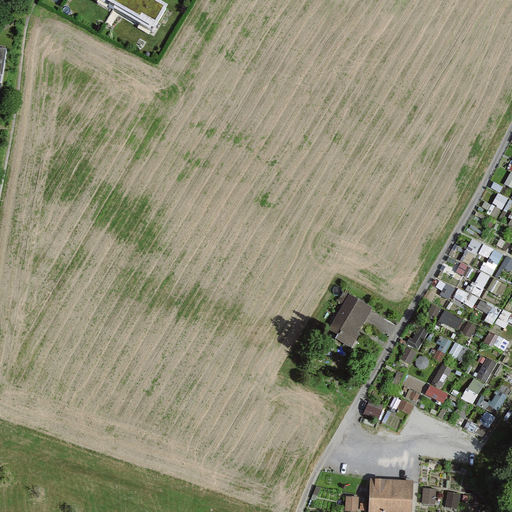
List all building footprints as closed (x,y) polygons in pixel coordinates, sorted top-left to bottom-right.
[(108,0),(157,28),(171,5),(161,0),(108,0)] [(464,261),(474,264),(481,243),(471,240),(464,261)] [(479,254),(488,258),(482,271),(494,276),(504,254),(483,245),(479,254)] [(511,259),(508,258),(503,268),(509,271),(511,264),(511,259)] [(479,272),(472,294),(458,289),(454,301),(477,309),(489,275),(479,272)] [(340,334),(338,338),(353,346),(361,332),(360,331),(373,307),(351,294),(331,329),(340,334)] [(489,313),(486,323),(496,325),(501,307),(481,302),(478,310),(489,313)] [(445,310),(440,322),(459,331),(464,320),(445,310)] [(505,329),(511,315),(511,314),(504,310),(496,325),(505,329)] [(469,323),(463,334),(471,338),(477,328),(469,323)] [(409,343),(418,349),(430,333),(421,327),(409,343)] [(491,332),(485,342),(505,353),(510,342),(491,332)] [(456,343),(450,355),(459,360),(465,348),(456,343)] [(402,361),(413,364),(416,352),(406,349),(402,361)] [(488,384),(497,363),(486,358),(477,379),(488,384)] [(442,389),(453,370),(443,365),(433,384),(442,389)] [(474,405),(485,384),(473,379),(463,400),(474,405)] [(430,385),(426,396),(445,404),(449,394),(430,385)] [(497,391),(491,408),(501,412),(507,395),(497,391)] [(365,415),(381,420),(385,406),(370,401),(365,415)] [(480,424),(489,429),(496,418),(487,413),(480,424)] [(412,511),(414,479),(372,477),(370,511),(412,511)] [(424,489),(423,504),(436,505),(437,490),(424,489)] [(458,510),(461,495),(449,493),(446,508),(458,510)] [(345,511),(359,511),(359,498),(346,497),(345,511)]
